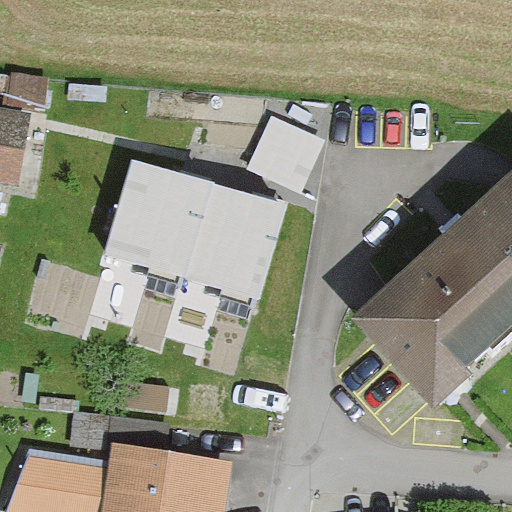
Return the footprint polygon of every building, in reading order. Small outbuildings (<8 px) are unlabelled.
[(44,88),(10,82),(5,113),(0,112),(0,184),(27,189),(44,88)] [(315,146),(270,123),(247,170),(292,192),(315,146)] [(274,219),(131,176),(103,267),(246,310),(274,219)] [(511,203),(357,338),(433,425),(511,356),(511,203)] [(181,398),(133,389),(128,416),(176,426),(181,398)] [(167,428),(131,422),(126,449),(174,458),(178,440),(179,431),(167,428)] [(29,457),(9,511),(226,511),(233,472),(108,451),(105,470),(29,457)]
